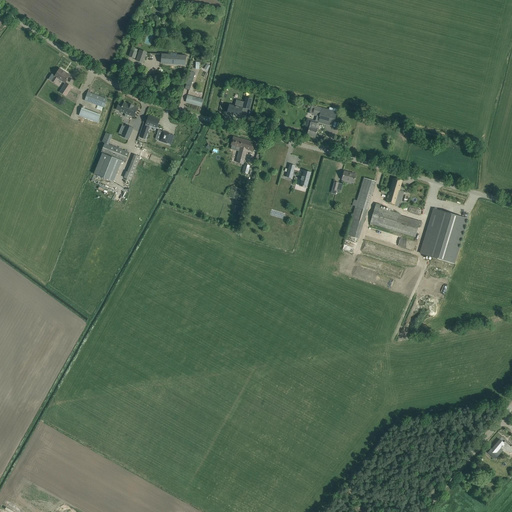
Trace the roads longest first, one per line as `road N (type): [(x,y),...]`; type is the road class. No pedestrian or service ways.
road 1 (unclassified): [(511,201),(159,104),(0,8)]
road 2 (tertiary): [(423,511),(500,417)]
